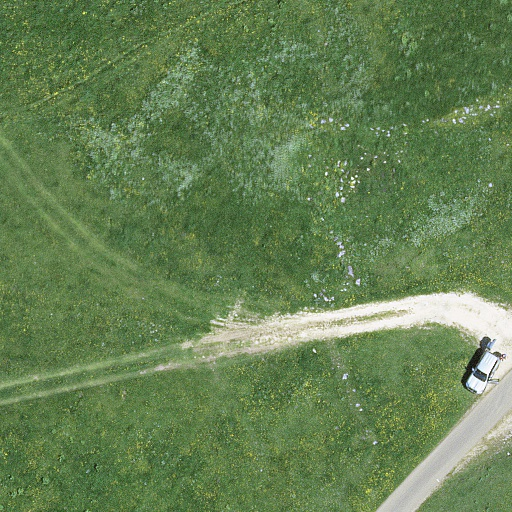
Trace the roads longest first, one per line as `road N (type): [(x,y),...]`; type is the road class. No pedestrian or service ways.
road 1 (track): [(0,401),(58,379),(265,335),(460,309),(493,323),(506,347),(506,403),(511,402)]
road 2 (track): [(329,326),(193,287),(99,242),(0,171)]
road 3 (unclassified): [(400,511),(511,397)]
